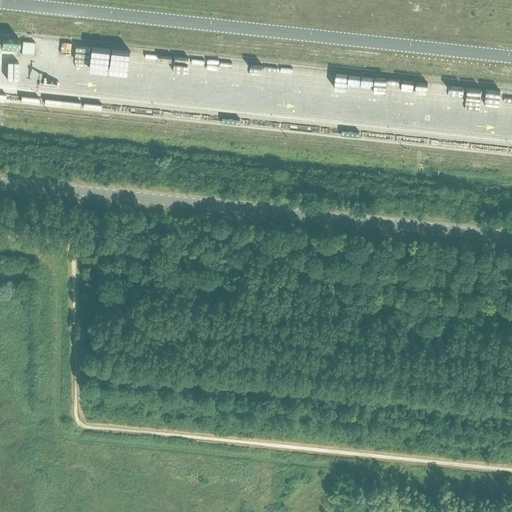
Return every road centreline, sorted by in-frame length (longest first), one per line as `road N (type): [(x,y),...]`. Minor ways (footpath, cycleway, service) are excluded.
road 1 (unclassified): [(511,237),(0,182)]
road 2 (unclassified): [(511,57),(0,2)]
